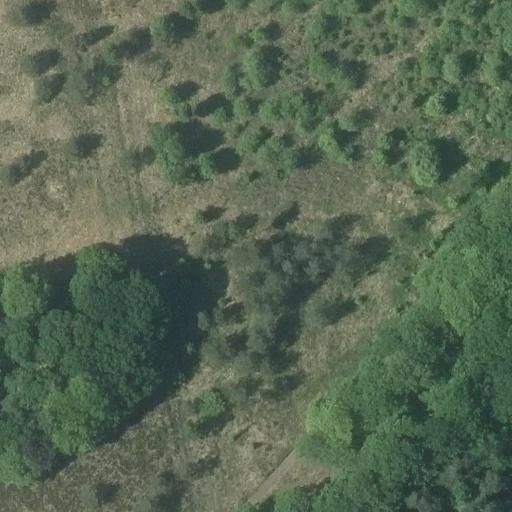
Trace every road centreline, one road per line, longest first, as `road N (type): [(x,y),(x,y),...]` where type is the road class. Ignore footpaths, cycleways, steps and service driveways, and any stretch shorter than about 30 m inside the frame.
road 1 (track): [(247,511),(511,207)]
road 2 (track): [(322,511),(462,353)]
